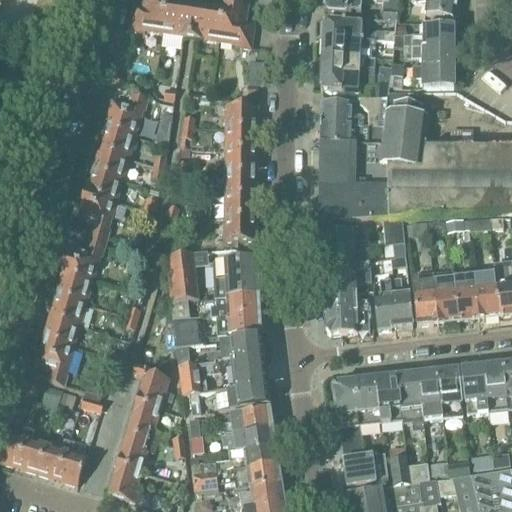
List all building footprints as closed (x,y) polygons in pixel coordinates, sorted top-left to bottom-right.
[(133,9),(129,34),(148,38),(149,37),(161,39),(166,6),(169,6),(170,0),(172,1),(172,0),(143,0),(142,10),(133,9)] [(325,0),(325,16),(362,17),(361,4),(383,4),(381,23),(398,24),(399,8),(410,9),(411,6),(411,0),(325,0)] [(425,18),(442,21),(454,23),(457,0),(411,0),(411,6),(427,8),(425,18)] [(166,6),(161,39),(184,43),(190,43),(195,10),(191,9),(189,9),(169,6),(166,6)] [(223,14),(218,46),(236,49),(235,50),(248,52),(251,52),(255,27),(246,26),(248,10),(251,11),(251,10),(248,10),(232,8),(221,6),(220,6),(219,6),(221,7),(220,13),(222,14),(223,14)] [(195,10),(190,43),(196,45),(218,48),(222,14),(220,13),(201,11),(195,10)] [(374,46),(384,46),(393,46),(394,39),(394,37),(374,36),(374,37),(360,37),(360,25),(348,25),(325,24),(324,44),(374,46)] [(403,52),(454,51),(454,31),(422,32),(422,39),(394,39),(393,46),(393,52),(403,52)] [(117,32),(115,32),(107,57),(122,62),(131,36),(117,32)] [(374,46),(324,44),(323,61),(370,62),(370,54),(373,54),(374,46)] [(422,71),(454,70),(454,51),(403,52),(403,65),(422,65),(422,71)] [(323,61),(322,78),(373,80),(374,63),(370,62),(323,61)] [(390,72),(390,79),(403,81),(404,70),(391,68),(390,72)] [(422,93),(454,92),(454,70),(422,71),(411,71),(411,83),(422,83),(422,93)] [(390,82),(390,79),(390,72),(379,71),(378,80),(379,80),(390,82)] [(108,87),(117,89),(120,81),(111,77),(108,87)] [(373,80),(322,78),(321,96),(356,97),(356,88),(373,89),(373,80)] [(390,82),(388,98),(396,98),(397,93),(401,94),(403,81),(390,79),(390,82)] [(379,80),(378,80),(375,103),(388,103),(388,98),(390,82),(379,80)] [(258,100),(258,90),(248,90),(248,100),(258,100)] [(165,102),(165,103),(175,104),(176,96),(176,94),(167,93),(166,94),(165,102)] [(187,103),(187,106),(197,108),(198,100),(198,98),(188,96),(188,98),(187,103)] [(105,130),(105,132),(137,142),(144,116),(145,116),(149,103),(132,99),(129,109),(113,105),(105,130)] [(384,131),(386,116),(388,103),(375,103),(361,103),(361,110),(366,115),(367,130),(364,130),(384,131)] [(388,171),(390,225),(511,216),(511,152),(424,152),(429,111),(392,106),(391,117),(386,116),(384,131),(382,151),(379,170),(388,171)] [(364,130),(363,127),(362,127),(362,120),(351,120),(351,110),(321,109),(320,124),(319,124),(319,129),(364,130)] [(225,120),(225,132),(257,132),(258,110),(225,110),(225,120)] [(185,121),(183,131),(193,132),(194,122),(185,121)] [(319,129),(319,148),(382,151),(384,131),(364,130),(319,129)] [(193,132),(183,131),(182,141),(191,142),(193,132)] [(105,132),(98,154),(130,163),(137,142),(105,132)] [(225,132),(225,155),(257,155),(257,152),(257,146),(257,132),(225,132)] [(388,171),(379,170),(382,151),(319,148),(318,148),(318,230),(390,225),(388,171)] [(97,156),(92,175),(124,185),(127,175),(127,174),(130,163),(98,154),(97,156)] [(225,155),(224,177),(257,178),(257,166),(257,159),(257,155),(225,155)] [(154,171),(154,173),(162,174),(164,174),(165,165),(155,163),(154,171)] [(177,176),(185,177),(187,177),(188,167),(186,167),(178,166),(177,176)] [(154,173),(153,183),(162,184),(164,174),(162,174),(154,173)] [(90,182),(86,197),(118,206),(124,185),(92,175),(90,182)] [(176,178),(175,186),(176,186),(185,187),(187,177),(185,177),(177,176),(176,178)] [(224,177),(224,200),(257,201),(257,197),(257,190),(257,178),(224,177)] [(81,214),(77,224),(77,225),(94,230),(91,239),(108,244),(112,233),(110,232),(116,213),(117,208),(118,206),(86,197),(85,197),(83,204),(80,213),(81,214)] [(224,200),(224,223),(256,223),(257,211),(257,204),(257,201),(224,200)] [(152,216),(154,217),(157,206),(155,205),(154,205),(147,203),(144,214),(151,216),(152,216)] [(169,210),(166,220),(176,222),(179,213),(169,210)] [(224,223),(223,246),(256,246),(256,223),(224,223)] [(466,225),(467,237),(467,238),(491,236),(489,223),(466,225)] [(502,223),(490,224),(491,235),(503,234),(502,223)] [(448,239),(467,237),(466,225),(447,226),(448,239)] [(446,239),(448,239),(447,226),(427,228),(427,239),(446,239)] [(427,239),(427,228),(411,229),(412,244),(428,243),(427,239)] [(383,235),(384,250),(392,249),(403,248),(402,233),(383,235)] [(320,238),(321,259),(354,257),(369,255),(369,244),(353,245),(352,236),(320,238)] [(64,269),(61,278),(94,287),(96,279),(102,261),(103,261),(106,251),(108,244),(91,239),(89,246),(87,255),(70,250),(67,261),(66,261),(64,269)] [(392,249),(393,263),(404,262),(403,248),(392,249)] [(155,256),(152,266),(161,268),(162,269),(164,262),(165,259),(155,256)] [(192,257),(165,259),(170,307),(187,305),(198,304),(192,257)] [(321,259),(322,278),(370,276),(369,264),(355,266),(354,257),(321,259)] [(215,264),(212,266),(213,283),(257,281),(256,262),(215,264)] [(404,262),(393,263),(390,264),(391,273),(405,272),(404,262)] [(380,265),(381,279),(392,278),(391,273),(390,264),(380,265)] [(511,267),(494,269),(495,278),(499,321),(511,319),(511,267)] [(322,278),(323,299),(356,297),(356,288),(371,287),(370,276),(322,278)] [(56,297),(56,300),(88,309),(88,307),(94,287),(61,278),(62,278),(56,297)] [(474,280),(479,323),(484,323),(484,322),(499,321),(495,278),(474,280)] [(454,286),(458,325),(473,324),(479,323),(474,280),(453,282),(454,286)] [(257,281),(213,283),(214,304),(259,300),(257,281)] [(389,284),(395,333),(413,331),(409,298),(402,299),(400,282),(389,284)] [(374,302),(378,335),(395,333),(389,284),(379,285),(381,301),(374,302)] [(413,298),(417,330),(432,328),(432,329),(438,328),(433,288),(433,285),(420,286),(421,298),(413,298)] [(433,288),(438,328),(444,327),(458,325),(454,286),(433,288)] [(323,299),(324,319),(371,316),(370,312),(368,312),(367,306),(357,306),(356,297),(323,299)] [(56,300),(49,321),(81,331),(88,309),(56,300)] [(215,311),(210,311),(210,312),(210,322),(216,322),(260,319),(259,300),(214,304),(215,309),(215,311)] [(187,305),(170,307),(172,325),(188,323),(187,305)] [(128,320),(128,321),(136,324),(137,324),(138,321),(140,315),(131,311),(131,312),(128,320)] [(371,316),(324,319),(325,335),(331,340),(358,337),(358,336),(369,336),(367,319),(371,319),(371,316)] [(260,319),(216,322),(217,341),(261,338),(260,319)] [(48,325),(43,343),(75,352),(80,335),(81,331),(49,321),(48,325)] [(125,329),(125,330),(134,333),(134,334),(137,326),(137,325),(137,324),(136,324),(128,321),(125,329)] [(189,323),(172,325),(176,352),(187,351),(202,349),(202,344),(204,344),(204,340),(202,341),(201,323),(189,323)] [(221,356),(208,358),(209,368),(227,366),(229,366),(263,361),(261,342),(220,347),(221,356)] [(40,353),(35,371),(52,376),(49,386),(66,391),(69,378),(68,378),(72,363),(75,352),(43,343),(40,353)] [(187,351),(176,352),(178,372),(189,370),(187,351)] [(113,360),(110,372),(113,372),(122,374),(125,363),(113,360)] [(189,370),(178,372),(180,386),(182,401),(183,401),(191,400),(199,399),(207,399),(204,379),(228,376),(228,380),(265,376),(263,361),(229,366),(227,366),(209,368),(189,370)] [(136,407),(162,415),(171,384),(146,375),(147,370),(136,366),(133,378),(144,381),(139,397),(136,407)] [(511,413),(511,368),(503,369),(509,414),(511,413)] [(503,369),(483,371),(488,417),(509,414),(503,369)] [(488,417),(483,371),(462,374),(467,419),(488,417)] [(457,374),(437,377),(442,423),(462,421),(460,408),(461,408),(457,374)] [(265,376),(228,380),(230,395),(233,395),(267,390),(265,376)] [(442,423),(437,377),(418,379),(424,425),(442,423)] [(424,433),(424,425),(418,379),(397,381),(403,426),(403,427),(413,426),(414,437),(421,437),(421,433),(424,433)] [(397,381),(383,383),(376,383),(382,428),(403,426),(397,381)] [(40,389),(30,386),(21,383),(18,394),(38,399),(40,389)] [(376,383),(355,386),(354,386),(360,430),(382,428),(376,383)] [(337,421),(339,433),(360,430),(354,386),(336,388),(332,393),(336,421),(337,421)] [(82,396),(101,402),(104,393),(85,387),(82,396)] [(230,395),(217,396),(219,415),(269,410),(267,390),(233,395),(230,395)] [(62,396),(47,391),(44,402),(59,406),(61,397),(62,396)] [(199,399),(191,400),(193,418),(201,417),(199,399)] [(183,401),(185,419),(193,418),(191,400),(183,401)] [(80,411),(100,417),(103,407),(83,401),(80,411)] [(0,433),(5,435),(0,452),(0,466),(16,472),(29,432),(24,431),(21,440),(8,436),(15,410),(0,406),(0,433)] [(133,418),(127,438),(148,444),(151,434),(156,435),(162,415),(136,407),(133,417),(133,418)] [(227,427),(223,428),(225,440),(229,439),(271,432),(268,413),(226,420),(227,427)] [(197,422),(188,423),(190,441),(199,440),(197,422)] [(339,433),(341,444),(361,441),(360,430),(339,433)] [(16,472),(36,478),(46,447),(31,443),(34,434),(29,432),(16,472)] [(225,440),(222,440),(224,452),(226,451),(227,459),(275,451),(271,432),(229,439),(225,440)] [(145,455),(148,444),(127,438),(121,458),(120,458),(117,469),(145,477),(150,456),(145,455)] [(202,440),(199,440),(190,441),(192,457),(203,456),(202,440)] [(173,442),(173,451),(183,450),(182,441),(173,442)] [(361,441),(341,444),(342,454),(363,451),(361,441)] [(36,478),(57,484),(70,445),(64,443),(61,452),(46,447),(36,478)] [(70,445),(57,484),(78,490),(87,460),(72,455),(75,447),(70,445)] [(173,451),(174,460),(183,459),(183,450),(173,451)] [(389,462),(406,459),(405,450),(388,453),(389,462)] [(198,461),(189,462),(192,480),(192,482),(235,476),(278,470),(275,451),(227,459),(228,466),(199,469),(198,461)] [(344,465),(364,461),(363,451),(342,454),(344,465)] [(495,471),(509,469),(508,456),(493,458),(495,471)] [(364,461),(344,465),(343,465),(347,491),(383,486),(379,458),(364,461)] [(479,473),(495,471),(493,458),(477,461),(479,473)] [(406,463),(392,464),(394,492),(404,491),(409,490),(406,463)] [(467,465),(448,468),(450,481),(468,478),(467,465)] [(428,469),(430,481),(449,479),(447,466),(428,469)] [(410,489),(420,488),(430,486),(430,481),(428,469),(428,467),(407,470),(410,489)] [(108,499),(136,508),(145,477),(117,469),(114,479),(110,494),(109,494),(108,498),(108,499)] [(235,476),(192,482),(193,497),(197,497),(197,501),(227,496),(227,495),(219,496),(218,490),(234,487),(235,495),(281,488),(278,470),(235,476)] [(511,511),(511,472),(470,480),(478,511),(511,511)] [(469,480),(450,483),(454,498),(457,511),(478,511),(470,480),(469,480)] [(188,490),(176,487),(174,494),(186,498),(188,490)] [(227,496),(197,501),(198,511),(253,511),(284,507),(281,488),(235,495),(233,495),(234,503),(228,503),(227,496)] [(394,492),(348,500),(349,511),(389,511),(407,509),(404,491),(394,492)]
